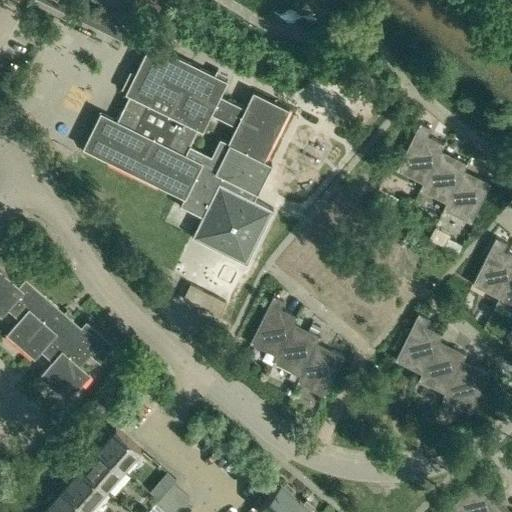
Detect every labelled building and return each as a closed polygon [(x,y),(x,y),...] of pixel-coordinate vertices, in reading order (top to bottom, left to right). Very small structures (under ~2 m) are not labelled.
[(95,0),(112,8),(115,0),(95,0)] [(257,192),(271,163),(262,159),(287,109),(288,109),(288,108),(253,91),(244,107),(219,95),(226,79),(149,42),(125,92),(129,94),(117,119),(100,111),(82,147),(83,147),(83,146),(184,196),(179,206),(180,206),(180,205),(201,216),(191,236),(246,263),(273,209),(247,196),(251,189),(257,192)] [(420,190),(443,144),(430,138),(429,141),(425,139),(430,129),(419,123),(396,170),(413,178),(415,173),(425,178),(420,190)] [(443,210),(466,164),(453,158),(451,162),(437,155),(443,144),(420,190),(436,198),(438,193),(449,198),(443,209),(443,210)] [(466,164),(443,210),(459,217),(461,212),(473,218),(489,184),(477,178),(475,182),(461,175),(466,164)] [(495,304),(496,304),(511,271),(511,255),(507,253),(505,255),(501,253),(506,243),(495,238),(472,284),(488,292),(491,287),(501,292),(495,304)] [(0,270),(0,314),(1,316),(7,309),(18,319),(6,333),(34,358),(40,351),(51,360),(39,375),(67,400),(89,374),(79,366),(89,354),(99,362),(113,345),(85,321),(80,327),(70,318),(73,315),(66,310),(64,312),(25,279),(18,286),(0,270)] [(511,271),(496,304),(511,312),(511,311),(511,271)] [(189,284),(182,299),(219,317),(226,302),(189,284)] [(273,363),(274,363),(296,317),(285,311),(283,314),(279,312),(283,302),(273,296),(250,343),(266,351),(268,346),(279,351),(273,363)] [(419,380),(441,334),(429,328),(428,331),(423,329),(428,319),(418,314),(395,360),(412,368),(414,363),(424,368),(419,380)] [(296,382),(297,383),(319,337),(307,331),(305,335),(291,328),(296,317),(274,363),(289,371),(292,366),(302,371),(296,382)] [(442,399),(442,400),(465,354),(453,348),(450,352),(436,345),(442,335),(441,334),(419,380),(435,388),(437,383),(447,388),(442,399)] [(320,337),(319,337),(297,383),(313,390),(315,385),(326,391),(343,356),(331,350),(329,355),(314,348),(320,337)] [(465,354),(442,400),(458,408),(460,403),(471,408),(488,374),(476,368),(474,372),(460,366),(465,354)] [(100,443),(97,446),(122,467),(139,447),(114,426),(107,434),(104,431),(97,440),(100,443)] [(80,466),(105,487),(122,467),(97,446),(90,454),(87,451),(80,460),(83,463),(80,466)] [(62,486),(87,508),(105,487),(80,466),(72,474),(69,471),(62,480),(65,483),(62,486)] [(486,511),(500,495),(491,487),(488,490),(475,479),(449,509),(452,511),(486,511)] [(263,511),(289,511),(300,500),(291,493),(294,489),(286,482),(283,485),(279,482),(266,497),(257,507),(263,511)] [(45,506),(51,511),(83,511),(87,508),(62,486),(56,494),(52,491),(45,500),(49,503),(45,506)] [(188,496),(180,489),(171,499),(179,506),(188,505),(188,496)] [(508,511),(501,511),(493,505),(501,496),(500,495),(486,511),(508,511)] [(300,500),(289,511),(313,511),(312,510),(314,507),(306,499),(303,502),(300,500)]
